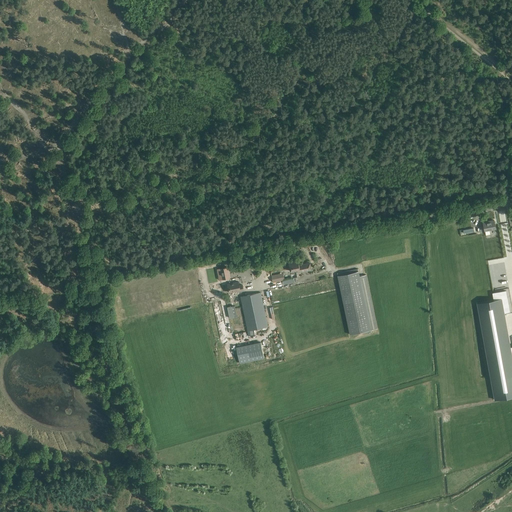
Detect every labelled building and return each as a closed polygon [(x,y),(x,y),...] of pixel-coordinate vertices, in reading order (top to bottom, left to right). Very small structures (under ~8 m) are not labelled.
[(496,229),(494,220),(483,222),(485,231),(496,229)] [(511,263),(508,240),(485,245),(492,281),(511,277),(511,263)] [(298,260),(288,262),(290,271),(294,270),(294,269),(297,269),(298,272),(311,270),(310,263),(299,265),(298,260)] [(230,279),(227,268),(220,270),(223,281),(230,279)] [(337,273),(350,334),(377,329),(366,275),(360,276),(358,269),(337,273)] [(283,273),(280,274),(272,276),(273,282),(285,279),(283,273)] [(240,285),(239,282),(227,284),(229,292),(237,290),(238,292),(244,291),(243,285),(240,285)] [(492,300),(475,303),(493,400),(511,396),(511,346),(509,347),(502,313),(508,312),(504,291),(491,293),(492,300)] [(252,335),(251,330),(268,326),(262,297),(261,292),(241,297),(249,336),(252,335)] [(235,305),(227,307),(230,318),(237,316),(235,305)] [(261,342),(237,347),(240,364),(264,358),(261,342)]
